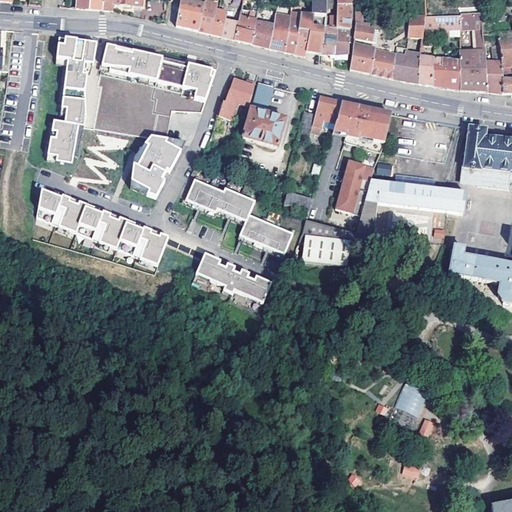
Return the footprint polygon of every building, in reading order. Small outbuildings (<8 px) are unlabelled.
[(89,10),(89,0),(75,0),(75,9),(89,10)] [(89,0),(89,10),(100,11),(103,12),(103,0),(89,0)] [(114,5),(113,0),(103,0),(103,12),(111,12),(113,12),(114,5)] [(199,32),(203,5),(181,0),(178,11),(175,27),(199,32)] [(309,33),(306,54),(308,54),(320,56),(322,27),(323,18),(324,0),(312,0),(312,18),(301,15),(298,31),(309,33)] [(335,0),(335,16),(334,29),(349,29),(350,3),(350,0),(335,0)] [(210,35),(216,10),(217,4),(204,1),(203,5),(199,32),(207,34),(210,35)] [(224,39),(234,41),(239,23),(226,20),(228,14),(216,10),(210,35),(224,39)] [(258,12),(257,21),(252,45),(265,48),(269,49),(273,26),(268,25),(270,15),(258,12)] [(276,14),(273,26),(269,49),(272,50),(285,53),(291,17),(276,14)] [(291,17),(285,53),(287,53),(294,55),(298,31),(301,15),(291,14),(291,17)] [(483,29),(481,14),(461,15),(461,30),(483,29)] [(425,17),(423,32),(461,30),(461,15),(425,17)] [(320,56),(330,55),(333,55),(334,29),(335,16),(329,16),(328,28),(322,27),(320,56)] [(239,23),(234,41),(248,44),(252,45),(257,21),(240,17),(239,23)] [(423,32),(425,17),(410,18),(408,38),(422,39),(423,32)] [(374,29),(354,26),(355,32),(354,39),(372,42),(374,29)] [(349,29),(334,29),(333,55),(333,58),(334,61),(346,61),(347,54),(349,29)] [(309,33),(298,31),(294,55),(297,56),(305,58),(306,54),(309,33)] [(511,95),(511,33),(501,34),(502,95),(511,95)] [(502,95),(501,34),(483,35),(485,47),(493,47),(493,62),(485,62),(486,93),(490,94),(502,95)] [(57,163),(72,165),(78,127),(83,128),(85,119),(86,91),(88,75),(85,74),(86,65),(95,66),(97,45),(60,40),(57,60),(69,62),(62,110),(67,110),(65,125),(54,122),(52,132),(57,133),(56,140),(52,139),(49,156),(58,158),(57,163)] [(420,52),(430,54),(432,46),(421,44),(420,52)] [(359,73),(370,75),(374,51),(353,46),(349,71),(359,73)] [(195,100),(205,103),(215,74),(189,65),(188,68),(182,66),(168,62),(163,61),(164,58),(133,52),(133,55),(129,54),(120,52),(117,52),(118,49),(107,47),(103,69),(197,93),(195,100)] [(396,56),(374,51),(370,75),(388,79),(392,80),(396,56)] [(486,93),(485,62),(485,51),(460,52),(460,62),(459,92),(471,92),(483,93),(486,93)] [(417,85),(420,56),(406,54),(405,58),(396,56),(392,80),(413,84),(417,85)] [(437,88),(459,92),(460,62),(451,61),(420,56),(417,85),(429,87),(437,88)] [(189,65),(164,58),(163,61),(168,62),(182,66),(188,68),(189,65)] [(231,94),(229,93),(226,104),(222,103),(216,122),(231,127),(238,104),(248,107),(254,87),(247,85),(246,88),(233,84),(231,94)] [(272,87),(258,84),(242,140),(277,149),(284,122),(270,117),(265,116),(272,87)] [(323,124),(330,125),(335,126),(340,105),(329,102),(320,100),(315,116),(312,128),(321,130),(323,124)] [(351,107),(340,105),(335,126),(332,137),(344,140),(344,144),(380,152),(384,137),(386,137),(391,115),(353,108),(351,108),(351,107)] [(308,144),(312,128),(315,116),(304,113),(296,141),(308,144)] [(328,132),(330,125),(323,124),(321,130),(328,132)] [(486,131),(469,129),(462,184),(477,186),(477,187),(509,191),(509,190),(511,190),(511,141),(485,139),(486,131)] [(132,187),(157,196),(165,180),(163,179),(168,168),(171,170),(185,145),(151,139),(134,160),(132,187)] [(312,164),(311,174),(319,175),(320,165),(312,164)] [(373,175),(347,167),(340,191),(366,198),(371,182),(373,175)] [(365,204),(377,205),(463,216),(465,194),(371,182),(365,204)] [(256,207),(226,193),(225,197),(195,184),(188,203),(201,208),(217,215),(218,212),(220,213),(231,218),(247,225),(245,228),(241,238),(243,239),(269,251),(285,258),(294,240),(249,220),(256,207)] [(38,217),(159,262),(169,235),(161,233),(160,236),(151,232),(152,229),(144,227),(143,230),(42,191),(38,217)] [(366,198),(340,191),(333,215),(359,222),(365,204),(366,198)] [(284,206),(307,213),(312,201),(288,194),(284,206)] [(184,205),(215,219),(217,215),(201,208),(188,203),(186,202),(184,205)] [(359,222),(356,235),(357,236),(372,240),(377,205),(365,204),(359,222)] [(218,216),(245,228),(247,225),(231,218),(220,213),(218,216)] [(343,242),(344,232),(306,221),(302,234),(302,236),(305,236),(301,262),(345,268),(349,242),(343,242)] [(433,229),(433,238),(444,238),(444,229),(433,229)] [(357,236),(356,235),(344,232),(343,242),(349,242),(356,244),(357,236)] [(372,245),(372,240),(357,236),(356,244),(372,245)] [(239,242),(283,261),(285,258),(269,251),(243,239),(241,238),(239,242)] [(511,266),(502,265),(504,255),(492,252),(490,262),(462,257),(464,250),(454,248),(448,275),(500,286),(498,296),(502,304),(511,305),(511,266)] [(221,262),(204,255),(197,275),(225,288),(224,291),(233,295),(234,292),(263,304),(265,300),(272,285),(256,278),(254,282),(247,279),(249,275),(241,271),(240,275),(236,274),(233,273),(235,269),(227,265),(225,269),(219,266),(221,262)] [(314,316),(303,311),(301,316),(312,320),(314,316)] [(419,417),(428,392),(404,383),(395,408),(419,417)] [(375,412),(385,416),(388,408),(378,404),(375,412)] [(418,434),(429,438),(435,423),(424,419),(418,434)] [(403,465),(402,476),(418,477),(419,466),(403,465)] [(347,481),(356,487),(361,480),(352,474),(347,481)]
